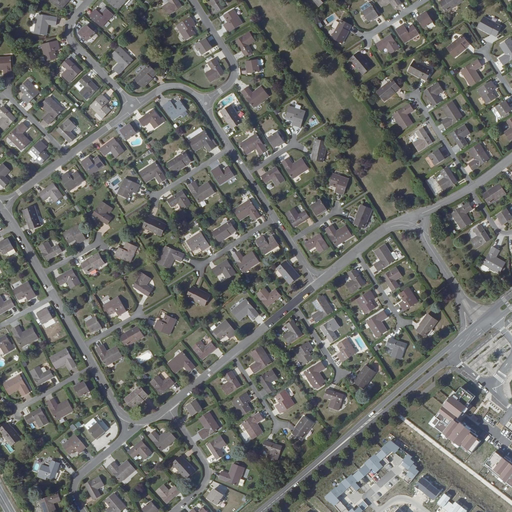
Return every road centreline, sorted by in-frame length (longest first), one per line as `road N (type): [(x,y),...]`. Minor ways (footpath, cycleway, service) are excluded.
road 1 (tertiary): [(460,339),(322,460)]
road 2 (tertiary): [(322,460),(452,356)]
road 3 (residential): [(89,0),(68,34),(133,107)]
road 4 (residential): [(173,511),(203,485),(206,464),(167,406)]
road 5 (residential): [(205,103),(227,86),(233,62),(193,0)]
